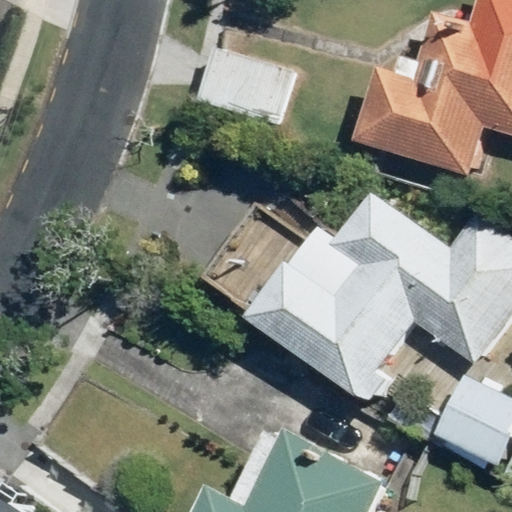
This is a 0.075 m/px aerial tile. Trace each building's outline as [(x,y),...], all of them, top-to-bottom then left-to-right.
[(511,130),(511,0),(484,0),(480,22),(439,13),(428,62),(388,54),(368,151),(493,178),(504,129),(511,130)] [(222,47),(209,101),(288,119),(300,65),(222,47)] [(497,355),(511,333),(511,232),(490,217),(470,247),(392,194),(351,255),(375,271),(354,301),(306,268),(268,323),(384,402),(442,317),(497,355)] [(511,389),(485,375),(454,432),(511,463),(511,389)] [(399,511),(417,481),(300,417),(258,493),(234,480),(216,511),(399,511)]
